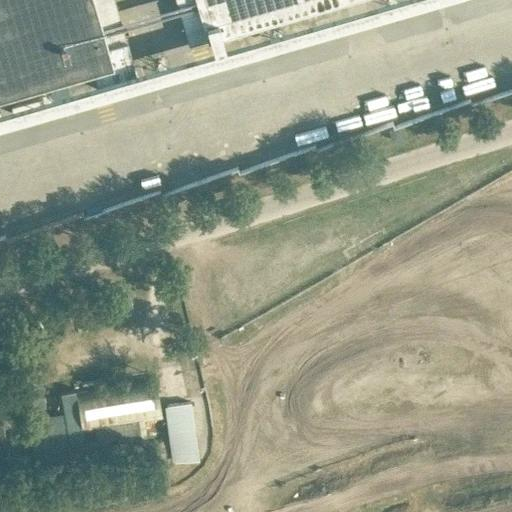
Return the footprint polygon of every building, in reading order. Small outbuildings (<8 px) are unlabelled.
[(93,0),(0,0),(0,97),(93,71),(96,81),(98,90),(138,79),(135,70),(132,59),(127,39),(106,44),(93,0)] [(196,0),(208,38),(209,38),(210,37),(221,34),(276,19),(341,0),(196,0)] [(404,137),(400,126),(389,129),(393,140),(404,137)] [(5,349),(0,350),(0,363),(9,361),(5,349)] [(40,427),(32,428),(39,462),(142,445),(141,441),(148,439),(146,423),(163,420),(155,376),(61,392),(69,442),(83,439),(83,433),(94,431),(96,441),(68,446),(64,420),(39,424),(40,427)] [(191,402),(165,406),(173,463),(198,459),(191,402)]
